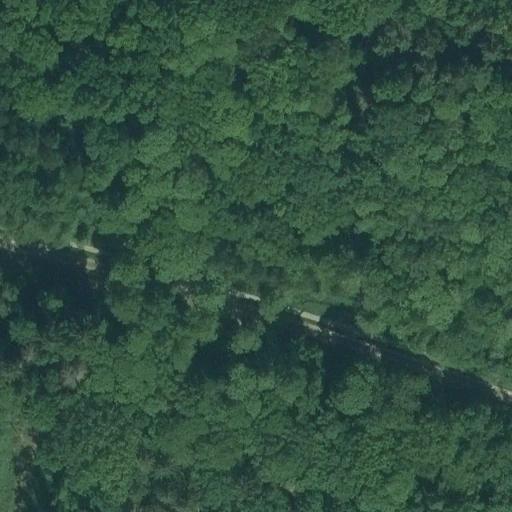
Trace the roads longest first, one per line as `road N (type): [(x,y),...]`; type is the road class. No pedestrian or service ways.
road 1 (track): [(511,394),(140,277)]
road 2 (track): [(140,277),(0,240)]
